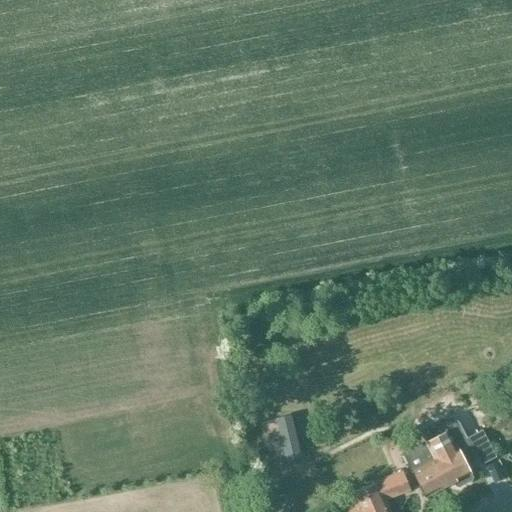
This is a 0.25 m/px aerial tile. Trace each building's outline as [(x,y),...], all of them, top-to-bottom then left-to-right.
[(466,411),(473,407),(465,389),(457,393),(466,411)] [(426,443),(427,443),(449,485),(453,483),(454,486),(458,488),(471,481),(472,477),(470,474),(471,474),(467,466),(478,460),(459,425),(456,420),(454,419),(451,417),(448,417),(445,417),(441,419),(418,430),(424,442),(425,442),(426,443)] [(378,477),(360,435),(320,452),(337,493),(378,477)] [(449,485),(427,443),(426,443),(425,442),(424,442),(404,452),(427,496),(449,485)] [(410,490),(402,470),(377,481),(377,482),(336,499),(341,511),(391,511),(386,500),(410,490)]
